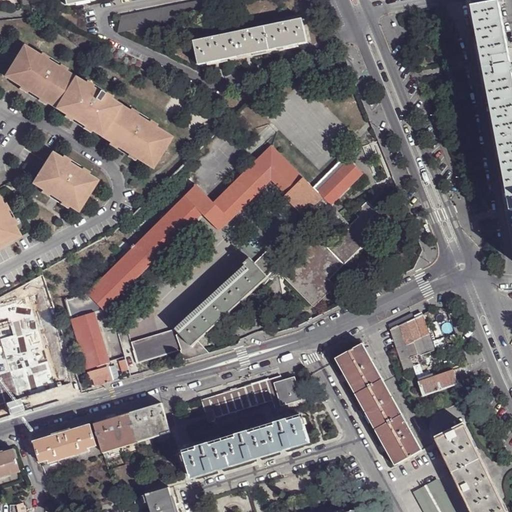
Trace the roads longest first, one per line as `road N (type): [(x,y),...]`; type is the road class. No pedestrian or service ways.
road 1 (residential): [(14,424),(302,341)]
road 2 (residential): [(343,0),(448,256)]
road 3 (residential): [(465,249),(364,0)]
road 4 (residential): [(393,511),(302,341)]
road 5 (residential): [(302,341),(433,281)]
road 6 (residential): [(457,282),(511,408)]
